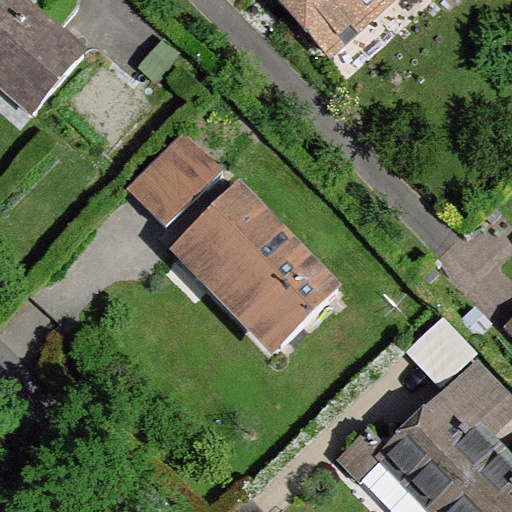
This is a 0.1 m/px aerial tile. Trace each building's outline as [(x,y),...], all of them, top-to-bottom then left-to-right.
[(26,0),(0,0),(0,88),(41,124),(97,59),(26,0)] [(417,0),(270,0),(345,73),(417,0)] [(194,245),(176,263),(273,362),(342,294),(199,148),(147,198),(194,245)] [(391,511),(443,511),(496,461),(481,446),(511,417),(511,400),(482,369),(391,457),(370,436),(343,462),(391,511)] [(511,511),(511,474),(511,475),(496,461),(443,511),(511,511)]
